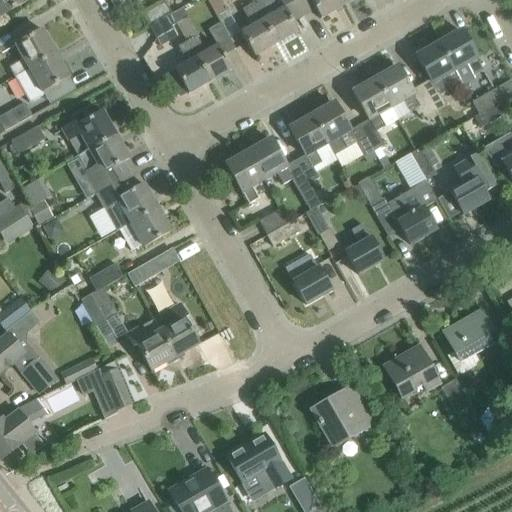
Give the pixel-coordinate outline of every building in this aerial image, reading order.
[(0,0),(0,17),(10,12),(27,2),(26,1),(25,1),(24,0),(0,0)] [(111,0),(117,10),(135,0),(111,0)] [(220,0),(207,0),(217,18),(228,12),(220,0)] [(263,0),(254,5),(277,44),(296,33),(296,34),(299,32),(294,24),(305,18),(304,16),(294,0),(263,0)] [(294,0),(304,16),(315,9),(321,19),(324,18),(323,17),(342,7),(338,0),(294,0)] [(150,27),(172,15),(172,14),(165,2),(143,13),(150,27)] [(277,44),(254,5),(243,11),(252,27),(242,33),(255,57),(258,56),(257,55),(277,44)] [(172,14),(172,15),(177,24),(188,18),(183,8),(172,14)] [(172,28),(178,25),(177,24),(172,15),(150,27),(157,40),(174,31),(172,28)] [(137,16),(126,21),(131,32),(142,26),(137,16)] [(197,37),(188,43),(210,82),(229,71),(230,71),(232,70),(224,56),(235,50),(221,24),(209,31),(218,46),(206,53),(197,37)] [(43,31),(17,45),(24,59),(9,68),(14,77),(18,75),(56,54),(50,44),(50,45),(43,33),(44,32),(43,31)] [(461,31),(439,44),(462,84),(474,78),(473,77),(483,71),(477,59),(461,31)] [(210,82),(188,43),(179,47),(188,63),(175,70),(189,95),(191,93),(191,92),(210,82)] [(431,82),(422,87),(437,114),(449,108),(442,95),(462,84),(439,44),(416,56),(431,82)] [(56,54),(18,75),(33,102),(45,96),(43,93),(70,77),(69,76),(68,77),(61,64),(62,64),(56,54)] [(398,67),(376,80),(398,121),(416,111),(420,118),(423,116),(426,120),(437,114),(422,87),(412,93),(398,67)] [(371,122),(360,128),(375,154),(385,148),(377,133),(386,128),(398,121),(376,80),(353,93),(369,121),(370,121),(371,122)] [(472,102),(480,116),(503,102),(495,89),(472,102)] [(480,116),(475,119),(482,132),(511,115),(503,102),(480,116)] [(0,117),(0,122),(5,132),(33,116),(25,103),(0,117)] [(312,116),(335,157),(339,163),(361,151),(365,159),(375,154),(360,128),(351,133),(350,132),(351,132),(334,104),(312,116)] [(63,130),(78,157),(116,135),(110,126),(103,114),(104,113),(103,112),(77,127),(75,123),(63,130)] [(306,157),(296,162),(309,186),(320,179),(314,169),(335,157),(312,116),(290,129),(306,157)] [(11,142),(19,155),(46,140),(38,127),(11,142)] [(78,157),(99,193),(130,175),(123,163),(130,159),(129,157),(128,158),(121,146),(122,145),(116,135),(78,157)] [(511,158),(503,163),(511,179),(511,138),(508,141),(511,147),(511,158)] [(249,153),(265,181),(277,174),(284,186),(293,181),(310,212),(317,208),(320,207),(309,186),(296,162),(287,168),(271,140),(249,153)] [(422,149),(411,155),(426,180),(436,174),(429,162),(425,155),(422,149)] [(425,155),(429,162),(436,158),(431,151),(425,155)] [(252,188),(265,181),(249,153),(227,165),(249,204),(259,199),(252,188)] [(465,185),(451,194),(463,215),(489,201),(483,192),(496,185),(478,153),(454,167),(465,185)] [(0,157),(0,182),(6,194),(17,188),(0,157)] [(130,175),(99,193),(107,207),(104,208),(117,232),(157,208),(145,185),(138,189),(130,175)] [(369,179),(359,185),(360,187),(365,195),(372,209),(383,203),(369,179)] [(414,197),(391,211),(404,233),(411,246),(436,231),(423,208),(437,201),(428,184),(412,193),(414,197)] [(357,199),(365,195),(360,187),(353,191),(357,199)] [(9,199),(0,204),(0,218),(15,209),(9,199)] [(54,219),(44,201),(29,209),(38,227),(54,219)] [(19,207),(9,214),(23,235),(33,228),(27,219),(19,207)] [(157,208),(117,232),(118,232),(120,231),(132,251),(142,245),(144,248),(171,232),(171,230),(170,231),(163,219),(157,208)] [(305,215),(318,238),(330,231),(317,208),(310,212),(305,215)] [(260,224),(267,237),(289,224),(282,212),(260,224)] [(57,219),(43,227),(50,240),(65,232),(57,219)] [(294,221),(289,224),(267,237),(274,249),(301,233),(294,221)] [(346,253),(359,276),(384,261),(371,239),(362,225),(352,231),(360,245),(346,253)] [(174,251),(129,276),(136,289),(181,264),(174,251)] [(293,283),(307,306),(332,291),(319,269),(318,269),(310,255),(299,261),(307,275),(293,283)] [(89,276),(96,287),(123,271),(117,260),(89,276)] [(39,279),(55,290),(67,276),(51,264),(39,279)] [(81,282),(77,275),(71,279),(74,285),(81,282)] [(81,298),(96,326),(120,312),(105,286),(97,290),(81,298)] [(0,317),(0,327),(3,331),(6,335),(30,315),(20,302),(0,317)] [(180,305),(154,320),(175,358),(185,353),(185,352),(197,345),(198,346),(199,345),(184,319),(187,317),(180,305)] [(443,333),(464,369),(502,347),(482,311),(443,333)] [(175,358),(154,320),(127,336),(134,347),(137,346),(152,372),(153,371),(153,370),(165,363),(165,364),(175,358)] [(12,336),(0,344),(0,374),(14,365),(22,377),(23,376),(39,398),(57,385),(33,351),(26,355),(12,336)] [(511,341),(501,348),(511,366),(511,341)] [(384,368),(394,385),(405,405),(421,396),(417,390),(425,386),(428,392),(441,385),(419,347),(384,368)] [(60,377),(65,387),(97,371),(93,362),(60,377)] [(101,377),(116,412),(132,405),(117,370),(101,377)] [(442,391),(461,423),(474,415),(455,383),(442,391)] [(313,408),(312,409),(319,421),(318,422),(320,426),(322,425),(336,449),(336,448),(334,444),(359,430),(361,434),(375,426),(363,406),(351,413),(339,393),(338,394),(340,398),(316,412),(313,408)] [(23,445),(31,456),(45,447),(18,411),(5,421),(3,418),(0,419),(0,460),(1,461),(23,445)] [(243,484),(256,476),(266,494),(290,479),(265,436),(228,457),(243,484)] [(172,495),(181,511),(231,511),(207,469),(190,479),(192,483),(172,495)] [(304,478),(289,487),(303,511),(312,511),(321,507),(304,478)] [(153,511),(149,503),(133,511),(153,511)]
